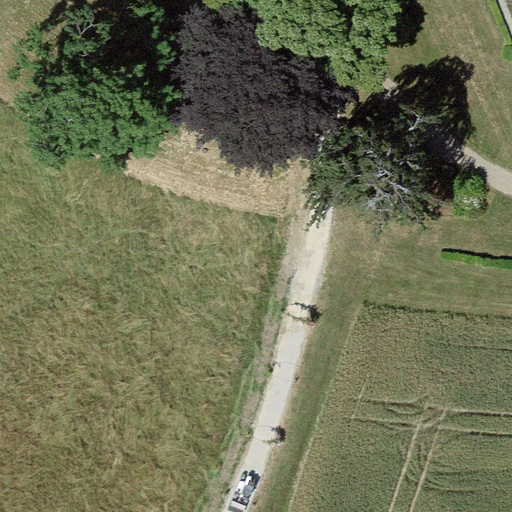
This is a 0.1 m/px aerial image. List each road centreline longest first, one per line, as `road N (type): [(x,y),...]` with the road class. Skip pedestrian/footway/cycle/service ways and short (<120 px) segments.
road 1 (track): [(222,511),(279,378),(308,244),(328,87)]
road 2 (track): [(226,0),(272,53),(472,171),(511,185)]
